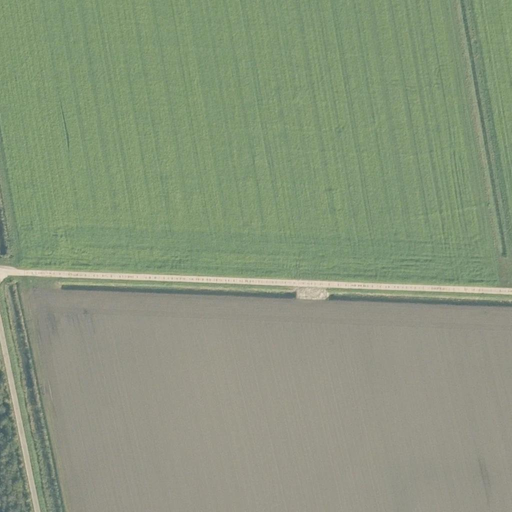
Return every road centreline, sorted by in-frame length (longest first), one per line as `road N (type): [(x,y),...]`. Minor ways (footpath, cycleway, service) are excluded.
road 1 (track): [(0,273),(511,292)]
road 2 (track): [(37,511),(0,327)]
